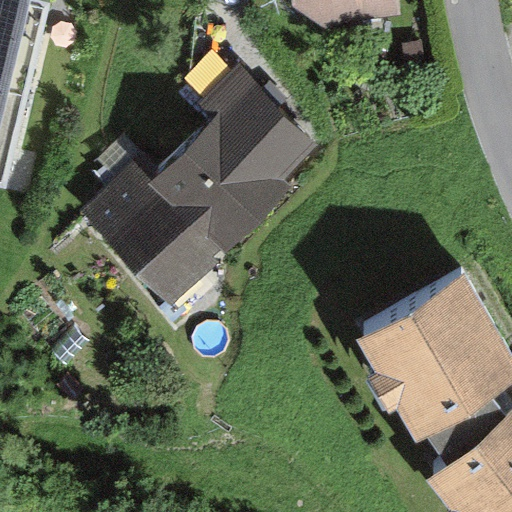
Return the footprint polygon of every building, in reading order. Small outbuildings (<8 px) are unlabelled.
[(0,0),(0,166),(37,0),(0,0)] [(408,0),(310,0),(313,16),(409,6),(408,0)] [(313,148),(241,76),(214,102),(227,115),(151,190),(135,174),(94,214),(175,296),(280,193),(274,187),(313,148)] [(511,314),(475,250),(372,308),(432,411),(511,366),(511,314)] [(511,511),(511,393),(442,448),(493,511),(511,511)]
